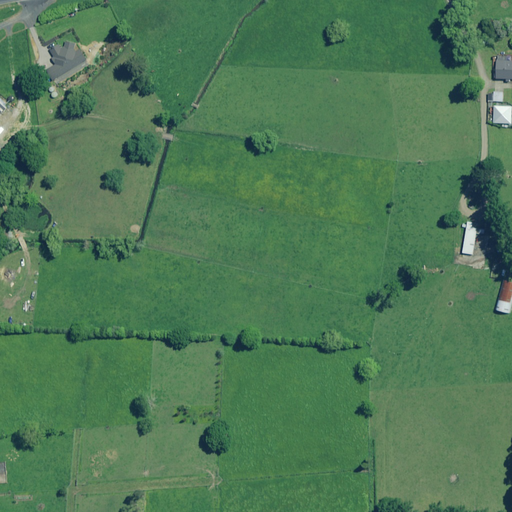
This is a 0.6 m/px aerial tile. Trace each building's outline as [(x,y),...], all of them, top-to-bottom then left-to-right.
[(75,45),(65,42),(64,47),(57,45),(50,51),(54,56),(53,60),(56,65),(46,71),(52,81),(86,61),(80,50),(76,52),(74,49),(75,45)] [(511,61),(496,61),(495,79),(511,79),(511,61)] [(503,93),(494,92),(493,101),(502,102),(503,93)] [(511,107),(494,106),(493,123),(511,124),(511,107)] [(473,223),(468,222),(463,253),(472,255),(477,229),(472,228),(473,223)] [(511,304),(499,300),(496,310),(509,314),(511,304)]
